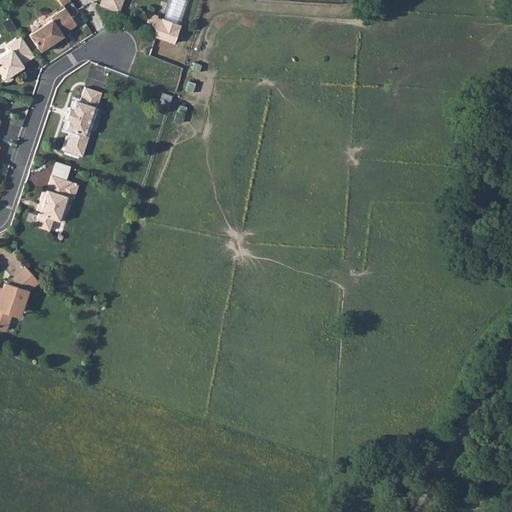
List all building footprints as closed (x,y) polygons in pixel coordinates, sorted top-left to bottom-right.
[(102,0),(102,3),(119,10),(122,0),(102,0)] [(30,34),(41,51),(64,35),(63,33),(76,24),(76,22),(66,7),(51,17),(52,19),(42,26),(39,25),(33,29),(33,32),(30,34)] [(150,16),(148,20),(153,22),(157,29),(158,35),(157,36),(176,42),(182,24),(163,17),(162,20),(150,16)] [(0,71),(1,71),(5,78),(24,66),(22,63),(35,55),(22,35),(9,44),(12,49),(0,56),(0,71)] [(72,130),(65,150),(81,155),(85,145),(86,146),(90,135),(86,134),(95,106),(98,106),(103,91),(86,86),(81,101),(77,100),(74,109),(71,108),(67,118),(70,119),(67,128),(72,130)] [(57,161),(53,175),(66,179),(71,165),(57,161)] [(66,179),(53,175),(48,189),(45,188),(41,200),(44,201),(36,225),(50,230),(54,219),(62,221),(67,207),(64,206),(67,196),(73,181),(66,179)] [(80,184),(73,181),(67,196),(75,198),(80,184)] [(39,281),(27,268),(15,278),(17,281),(11,286),(9,292),(4,290),(0,288),(0,327),(7,330),(12,313),(15,306),(22,308),(28,292),(39,281)] [(22,308),(15,306),(12,313),(20,316),(22,308)]
